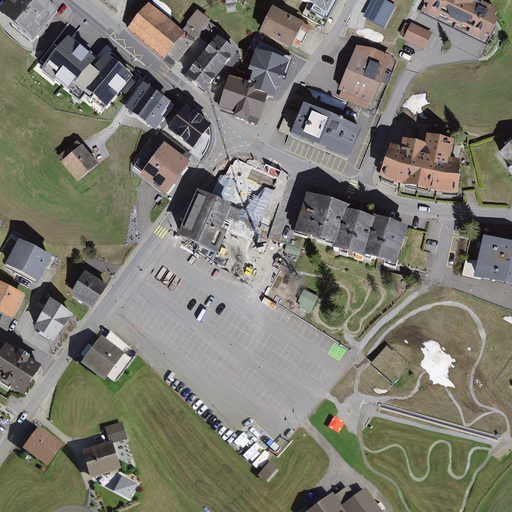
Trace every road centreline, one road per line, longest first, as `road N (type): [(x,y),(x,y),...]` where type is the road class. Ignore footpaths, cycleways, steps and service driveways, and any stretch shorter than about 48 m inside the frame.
road 1 (secondary): [(0,454),(236,134)]
road 2 (residential): [(256,151),(407,208),(511,217)]
road 3 (secondary): [(236,134),(77,0)]
road 4 (residential): [(256,151),(351,0)]
